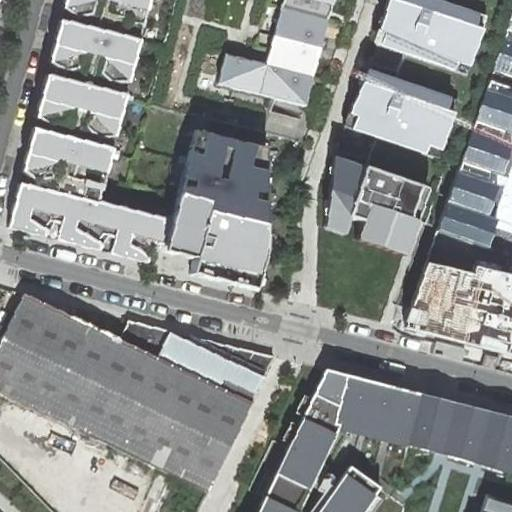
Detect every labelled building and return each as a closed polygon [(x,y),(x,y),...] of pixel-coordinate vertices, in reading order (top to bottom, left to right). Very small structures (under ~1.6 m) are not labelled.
[(63,0),(7,227),(142,262),(151,249),(191,259),(188,274),(255,291),(268,242),(265,145),(196,125),(170,215),(101,197),(126,98),(147,13),(150,0),(63,0)] [(281,0),(280,5),(264,60),(224,51),(216,83),(271,98),(261,131),(297,141),(325,19),(331,0),(281,0)] [(511,0),(386,0),(374,45),(402,55),(393,80),(364,70),(342,127),(374,138),(363,168),(331,157),(322,209),(319,228),(338,235),(344,217),(356,222),(351,239),(403,256),(415,221),(437,158),(446,161),(458,165),(511,5),(511,0)] [(446,161),(437,158),(415,221),(424,224),(446,161)] [(468,276),(423,264),(401,328),(511,356),(511,277),(472,267),(468,276)] [(117,339),(22,293),(0,338),(0,393),(206,493),(250,403),(155,357),(117,339)] [(263,376),(272,357),(168,330),(127,320),(117,339),(155,357),(250,403),(263,376)] [(511,511),(511,417),(323,370),(255,511),(354,511),(374,486),(339,463),(300,511),(286,511),(330,427),(511,479),(511,507),(474,497),(468,511),(511,511)] [(1,403),(0,404),(0,437),(67,470),(80,441),(1,403)] [(163,511),(185,511),(190,501),(163,491),(156,509),(163,511)]
